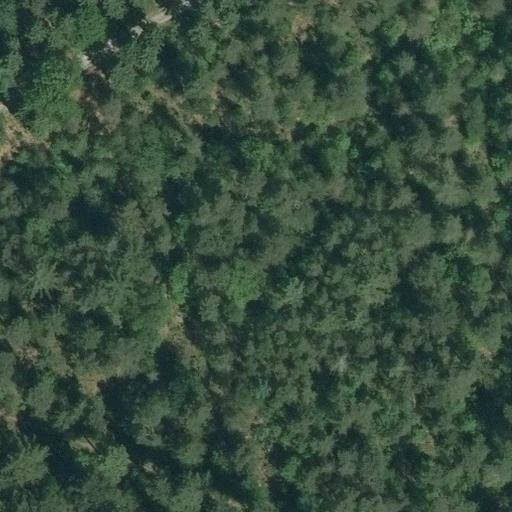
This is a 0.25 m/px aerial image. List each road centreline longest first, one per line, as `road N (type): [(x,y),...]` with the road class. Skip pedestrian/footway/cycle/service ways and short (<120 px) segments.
road 1 (track): [(0,413),(258,511)]
road 2 (track): [(0,98),(65,55),(181,0)]
